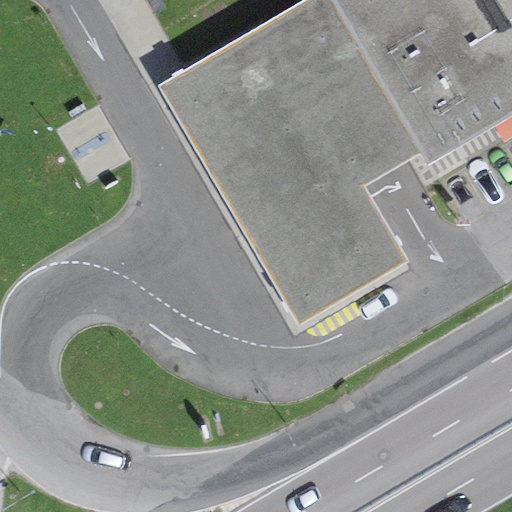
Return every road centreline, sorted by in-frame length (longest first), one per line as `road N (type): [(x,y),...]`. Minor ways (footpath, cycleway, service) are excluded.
road 1 (unclassified): [(511,322),(299,444),(191,484),(119,487),(77,475),(38,453),(0,410)]
road 2 (primary): [(511,386),(301,511)]
